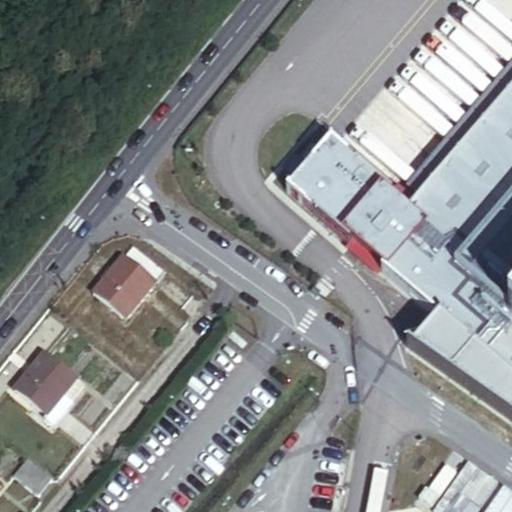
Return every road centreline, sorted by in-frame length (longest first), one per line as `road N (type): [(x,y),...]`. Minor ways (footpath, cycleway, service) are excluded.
road 1 (unclassified): [(121,187),(340,352)]
road 2 (secondary): [(0,339),(121,187)]
road 3 (secondary): [(273,0),(160,138)]
